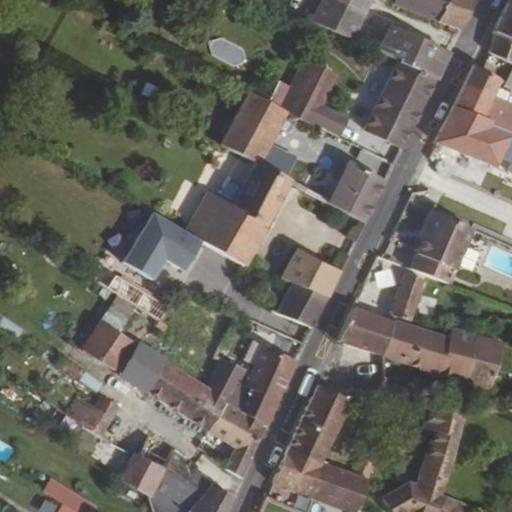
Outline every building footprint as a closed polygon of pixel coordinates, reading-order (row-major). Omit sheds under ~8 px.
[(323,0),(308,28),(344,46),(348,39),(368,0),(323,0)] [(399,0),(393,16),(436,32),(449,0),(399,0)] [(455,0),(449,0),(436,32),(456,41),(473,6),(455,0)] [(511,0),(510,0),(490,42),(486,64),(511,76),(511,73),(511,0)] [(374,60),(431,90),(444,65),(386,38),(384,42),(377,54),(374,60)] [(374,112),(361,139),(397,158),(431,90),(374,60),(368,73),(388,83),(380,98),(366,90),(364,95),(356,90),(352,98),(374,112)] [(329,85),(306,71),(279,122),(284,125),(294,128),(305,134),(306,131),(333,144),(340,130),(313,117),(329,85)] [(511,76),(502,94),(511,98),(511,76)] [(511,115),(490,106),(497,90),(479,80),(471,77),(450,117),(480,130),(487,133),(486,135),(505,143),(510,144),(511,145),(511,115)] [(279,122),(245,105),(217,155),(254,176),(286,193),(360,233),(380,192),(345,174),(328,205),(323,201),(325,197),(324,191),(265,160),(277,137),(284,125),(279,122)] [(480,130),(450,117),(432,154),(491,177),(496,167),(511,173),(511,145),(510,144),(505,143),(503,148),(483,139),(486,135),(487,133),(480,130)] [(197,251),(239,276),(286,193),(254,176),(229,218),(206,204),(183,242),(197,251)] [(179,280),(197,251),(183,242),(149,222),(119,272),(148,289),(161,269),(179,280)] [(444,296),(468,242),(430,225),(407,280),(444,296)] [(285,292),(320,310),(335,283),(294,260),(278,287),(285,292)] [(413,307),(419,310),(425,294),(402,283),(384,325),(393,330),(417,339),(430,336),(435,323),(409,317),(413,307)] [(320,310),(285,292),(271,322),(306,340),(320,310)] [(174,303),(157,330),(152,327),(148,335),(161,344),(185,308),(174,303)] [(378,368),(392,334),(349,318),(334,352),(378,368)] [(97,332),(79,360),(110,382),(130,351),(111,339),(97,332)] [(378,368),(461,397),(485,397),(497,360),(444,343),(442,351),(392,334),(378,368)] [(205,403),(222,413),(261,433),(289,372),(262,360),(239,401),(233,398),(240,384),(226,374),(233,360),(219,353),(211,367),(219,371),(205,396),(203,400),(205,403)] [(205,403),(203,400),(205,396),(136,355),(116,386),(163,417),(164,416),(205,441),(222,413),(205,403)] [(323,379),(316,395),(337,406),(345,390),(323,379)] [(408,395),(380,392),(373,415),(401,419),(406,419),(408,404),(408,395)] [(337,406),(316,395),(284,459),(317,473),(318,472),(332,444),(340,428),(349,412),(337,406)] [(108,429),(92,417),(93,415),(86,410),(84,413),(73,406),(62,421),(99,447),(108,429)] [(93,415),(92,417),(108,429),(115,418),(98,408),(93,415)] [(237,488),(261,433),(222,413),(205,441),(230,457),(222,478),(237,488)] [(427,465),(415,496),(407,493),(381,508),(382,511),(456,511),(439,505),(451,474),(461,423),(450,422),(441,422),(427,420),(425,441),(437,442),(427,465)] [(335,479),(348,452),(332,444),(318,472),(323,474),(329,477),(335,479)] [(169,460),(147,449),(136,467),(158,480),(169,460)] [(317,473),(284,459),(268,492),(309,508),(323,474),(318,472),(317,473)] [(198,480),(198,474),(169,460),(158,480),(186,495),(198,480)] [(198,480),(186,495),(158,480),(136,467),(131,465),(117,491),(140,505),(145,509),(145,511),(225,511),(228,507),(219,502),(210,492),(198,480)] [(371,473),(356,467),(348,485),(364,491),(371,473)] [(323,474),(309,508),(318,511),(355,511),(364,491),(348,485),(335,479),(329,477),(323,474)] [(43,493),(37,504),(50,511),(55,511),(61,503),(43,493)] [(76,511),(61,503),(55,511),(76,511)]
